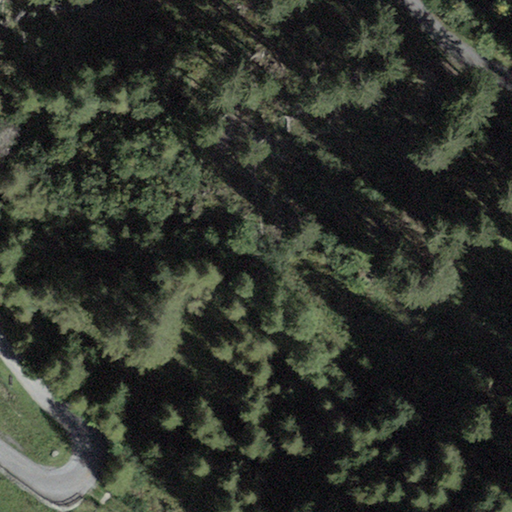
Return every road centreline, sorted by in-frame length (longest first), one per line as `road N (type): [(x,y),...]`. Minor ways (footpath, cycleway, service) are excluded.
road 1 (track): [(0,342),(46,402),(83,434),(88,455),(80,472),(54,483),(27,474),(0,451)]
road 2 (track): [(511,78),(464,55),(415,0)]
